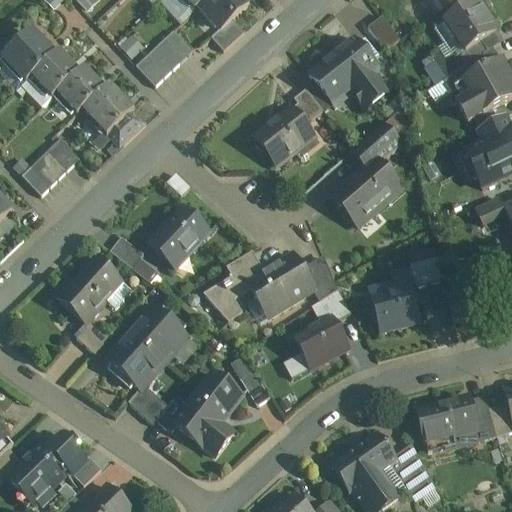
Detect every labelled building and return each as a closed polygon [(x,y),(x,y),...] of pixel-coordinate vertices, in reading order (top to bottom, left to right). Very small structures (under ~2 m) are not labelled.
[(43,0),(42,1),(52,12),(65,0),(43,0)] [(73,0),(87,13),(99,1),(97,0),(73,0)] [(180,0),(194,15),(199,11),(210,0),(180,0)] [(210,0),(199,11),(220,33),(221,34),(232,24),(249,8),(240,0),(210,0)] [(438,0),(436,2),(428,8),(435,17),(455,2),(454,0),(438,0)] [(477,4),(445,25),(446,26),(448,25),(457,37),(454,39),(464,54),(465,55),(481,44),(488,54),(491,52),(503,44),(496,34),(497,34),(477,4)] [(382,20),(367,31),(385,53),(387,51),(388,53),(399,45),(382,20)] [(232,24),(221,34),(220,33),(211,42),(223,56),(244,37),(232,24)] [(173,35),(161,46),(181,67),(192,56),(173,35)] [(30,37),(3,63),(26,87),(31,82),(53,60),(30,37)] [(119,48),(132,62),(144,51),(132,37),(119,48)] [(385,53),(370,64),(353,43),(344,50),(346,52),(328,66),(327,64),(308,79),(335,112),(336,111),(334,109),(350,97),(351,99),(352,98),(353,98),(351,96),(365,85),(377,101),(396,86),(388,53),(387,51),(385,53)] [(481,44),(465,55),(464,54),(460,57),(467,68),(468,67),(468,68),(488,54),(481,44)] [(161,46),(152,55),(172,75),(181,67),(161,46)] [(457,52),(445,61),(440,54),(431,59),(447,82),(467,68),(460,57),(457,52)] [(488,54),(468,68),(468,67),(467,68),(474,78),(481,74),(480,73),(499,62),(491,52),(488,54)] [(172,75),(152,55),(144,63),(163,83),(172,75)] [(53,60),(31,82),(51,103),(56,98),(78,77),(58,56),(53,60)] [(499,62),(480,73),(481,74),(474,78),(463,85),(464,87),(472,101),(482,119),(483,119),(511,101),(511,82),(500,62),(499,62)] [(163,83),(144,63),(136,71),(155,91),(163,83)] [(447,82),(443,84),(450,95),(464,87),(463,85),(474,78),(467,68),(447,82)] [(78,77),(56,98),(76,120),(81,115),(104,94),(83,72),(78,77)] [(377,101),(365,85),(351,96),(353,98),(352,98),(363,112),(377,101)] [(104,94),(81,115),(106,141),(111,137),(133,116),(134,115),(109,89),(104,94)] [(323,115),(305,93),(293,103),(297,108),(309,124),(310,125),(323,115)] [(472,101),(457,108),(468,126),(482,119),(472,101)] [(309,124),(297,108),(291,113),(303,129),(309,124)] [(290,112),(254,141),(277,171),(300,152),(297,148),(308,139),(312,143),(313,142),(303,129),(291,113),(290,112)] [(133,116),(111,137),(123,149),(145,129),(133,116)] [(354,154),(351,156),(364,170),(373,162),(379,169),(401,150),(382,129),(354,154)] [(511,135),(485,148),(492,163),(501,183),(511,178),(511,135)] [(79,163),(60,143),(47,156),(66,176),(79,163)] [(348,148),(333,161),(339,167),(351,156),(354,154),(348,148)] [(66,176),(47,156),(38,164),(58,184),(66,176)] [(379,169),(373,162),(364,170),(330,200),(358,232),(360,230),(356,226),(369,215),(373,219),(401,194),(379,169)] [(501,183),(492,163),(481,168),(491,188),(501,183)] [(58,184),(38,164),(30,172),(49,193),(58,184)] [(49,193),(30,172),(21,181),(41,201),(49,193)] [(499,203),(475,215),(482,230),(506,218),(504,213),(499,203)] [(0,225),(11,216),(0,204),(0,225)] [(183,211),(172,223),(173,224),(150,249),(149,248),(148,249),(174,273),(175,272),(170,267),(182,255),(186,259),(209,235),(183,211)] [(143,258),(121,241),(110,255),(132,272),(143,258)] [(252,257),(226,272),(232,282),(257,266),(252,257)] [(264,277),(247,287),(251,295),(258,305),(263,302),(273,320),(314,295),(292,260),(264,277)] [(437,260),(408,267),(415,292),(443,285),(437,260)] [(95,262),(58,304),(83,327),(84,328),(90,322),(106,304),(122,286),(95,262)] [(325,263),(310,272),(321,291),(333,283),(325,263)] [(232,282),(203,299),(228,327),(242,318),(234,305),(251,295),(247,287),(264,277),(257,266),(232,282)] [(333,283),(321,291),(327,301),(338,294),(333,283)] [(122,286),(106,304),(115,312),(131,294),(122,286)] [(465,291),(447,298),(453,326),(473,321),(465,291)] [(410,292),(371,302),(380,337),(381,337),(381,335),(400,330),(401,332),(419,327),(410,292)] [(327,301),(311,311),(320,328),(331,323),(335,327),(351,317),(338,294),(327,301)] [(188,341),(153,310),(105,364),(138,394),(140,395),(145,390),(188,341)] [(110,340),(90,322),(84,328),(83,327),(73,339),(94,358),(110,340)] [(320,328),(293,342),(301,358),(310,374),(349,353),(335,327),(331,323),(320,328)] [(301,358),(284,368),(292,384),(310,374),(301,358)] [(270,402),(244,361),(231,369),(247,394),(245,395),(246,396),(247,394),(257,410),(270,402)] [(241,400),(212,377),(184,413),(173,427),(176,430),(215,461),(234,437),(222,428),(223,426),(222,426),(243,399),(241,400)] [(145,390),(140,395),(138,394),(127,406),(154,430),(157,426),(168,411),(145,390)] [(511,390),(503,393),(507,407),(511,426),(511,390)] [(484,402),(469,406),(479,446),(496,442),(488,414),(488,413),(484,402)] [(168,411),(157,426),(171,437),(176,430),(173,427),(184,413),(173,404),(168,411)] [(457,405),(417,415),(428,457),(445,453),(443,444),(475,435),(478,446),(479,446),(469,406),(469,404),(468,404),(468,405),(458,408),(457,405)] [(511,426),(507,407),(488,413),(488,414),(496,442),(511,436),(511,426)] [(4,438),(0,441),(0,461),(8,453),(13,448),(4,438)] [(394,462),(377,438),(362,449),(364,452),(358,456),(356,453),(355,454),(357,457),(346,465),(343,461),(331,470),(349,495),(352,493),(364,511),(375,511),(411,487),(406,480),(405,481),(394,464),(395,463),(394,462)] [(22,467),(6,483),(7,484),(32,510),(70,474),(44,447),(22,467)] [(435,493),(412,449),(394,462),(395,463),(394,464),(405,481),(406,480),(411,487),(422,502),(435,493)] [(0,461),(0,486),(2,489),(7,484),(6,483),(22,467),(8,453),(0,461)] [(85,511),(74,501),(62,511),(128,511),(107,490),(85,511)] [(305,511),(294,500),(283,510),(282,509),(278,511),(305,511)]
